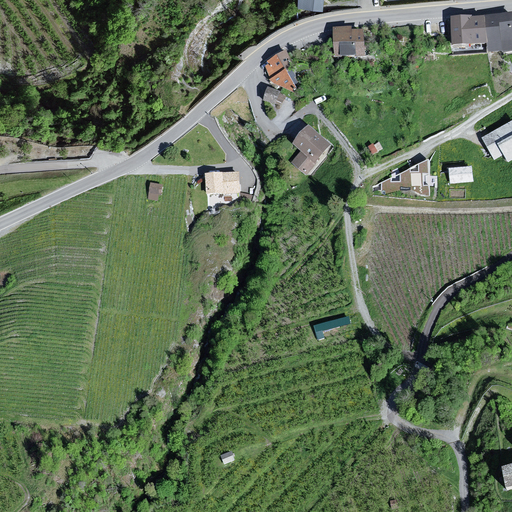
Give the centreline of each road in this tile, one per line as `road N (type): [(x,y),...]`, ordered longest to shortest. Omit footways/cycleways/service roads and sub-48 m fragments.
road 1 (unclassified): [(0,224),(143,156),(292,34),(345,19),(511,4)]
road 2 (unclassified): [(465,511),(456,446),(407,427),(394,407),(420,373),(436,308),(511,254)]
road 3 (track): [(354,183),(347,220),(357,288),(394,355),(421,357)]
road 4 (track): [(0,170),(123,167)]
